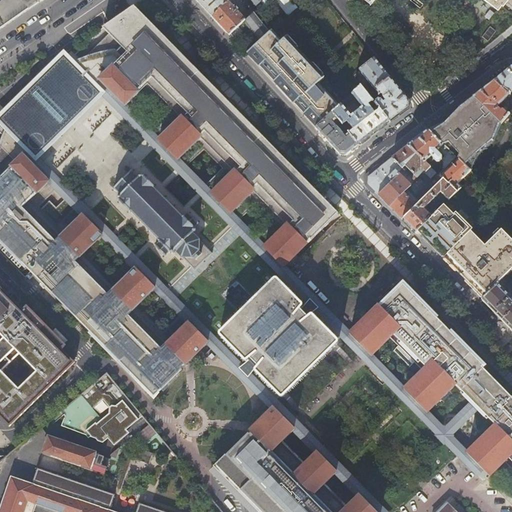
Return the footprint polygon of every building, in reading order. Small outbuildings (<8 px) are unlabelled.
[(0,0),(0,29),(30,9),(39,2),(37,0),(3,0),(0,2),(0,0)] [(196,0),(199,3),(212,17),(229,2),(230,0),(196,0)] [(251,0),(256,5),(262,0),(282,0),(292,12),(298,7),(292,0),(251,0)] [(243,17),(229,2),(212,17),(219,25),(229,35),(254,13),(251,9),(243,17)] [(0,124),(5,130),(3,134),(1,138),(1,140),(0,140),(0,241),(33,275),(52,293),(54,291),(156,395),(181,370),(182,369),(181,368),(184,364),(186,366),(201,350),(208,344),(212,340),(214,338),(167,290),(191,267),(195,271),(213,253),(209,249),(233,226),(278,272),(284,266),(308,242),(338,213),(137,9),(133,12),(126,17),(122,21),(117,16),(113,18),(102,26),(109,33),(88,54),(81,56),(79,57),(74,59),(63,48),(0,110),(0,124)] [(270,32),(254,13),(229,35),(235,41),(244,33),(244,28),(248,24),(258,37),(254,41),(256,44),(270,32)] [(386,23),(399,33),(404,26),(391,16),(386,23)] [(273,29),(270,32),(256,44),(248,52),(259,64),(273,79),(292,99),(304,112),(317,126),(332,112),(340,106),(318,82),(324,77),(313,64),(298,47),(295,49),(291,44),(292,43),(287,37),(283,40),(273,29)] [(365,77),(375,89),(390,77),(383,69),(375,58),(357,73),(362,79),(365,77)] [(505,71),(493,81),(509,95),(510,94),(511,92),(511,65),(511,66),(505,71)] [(390,77),(375,89),(380,96),(383,96),(383,98),(384,100),(383,100),(382,98),(379,98),(374,102),(380,109),(390,122),(403,112),(408,108),(409,101),(390,77)] [(506,98),(509,95),(493,81),(485,87),(473,96),(501,124),(509,115),(506,113),(503,110),(502,110),(501,111),(495,105),(496,104),(504,106),(509,100),(506,98)] [(343,126),(347,122),(354,130),(349,133),(359,146),(374,134),(390,122),(380,109),(375,112),(369,105),(373,101),(361,86),(340,106),(332,112),(339,121),(343,126)] [(501,124),(473,96),(466,102),(455,110),(445,120),(443,123),(430,129),(428,130),(458,159),(470,170),(477,155),(494,141),(501,124)] [(339,121),(332,112),(317,126),(315,128),(327,141),(339,154),(347,155),(359,146),(349,133),(347,131),(344,134),(343,133),(337,126),(336,127),(335,125),(339,121)] [(421,136),(408,146),(425,162),(429,159),(432,161),(434,159),(437,161),(440,162),(442,159),(444,161),(444,167),(446,170),(458,159),(428,130),(421,136)] [(402,150),(392,158),(401,167),(415,180),(410,185),(389,205),(395,212),(403,219),(443,179),(440,176),(425,162),(408,146),(402,150)] [(511,153),(510,151),(499,163),(511,174),(511,153)] [(401,167),(392,158),(368,176),(368,184),(378,194),(389,205),(410,185),(397,171),(401,167)] [(470,170),(458,159),(446,170),(440,176),(443,179),(457,192),(461,188),(458,185),(462,180),(466,184),(475,175),(470,170)] [(449,200),(457,192),(443,179),(403,219),(409,226),(416,233),(417,231),(433,216),(425,208),(441,192),(449,200)] [(511,192),(511,191),(502,201),(511,210),(511,192)] [(433,216),(417,231),(429,243),(432,245),(435,249),(445,258),(472,232),(473,231),(456,214),(453,217),(443,206),(433,216)] [(195,271),(191,267),(167,290),(214,338),(212,340),(208,344),(215,351),(210,357),(212,359),(214,362),(220,356),(262,398),(255,404),(257,406),(260,409),(266,402),(273,410),(277,406),(280,403),(277,400),(283,395),(252,364),(239,351),(226,339),(284,281),(340,337),(344,340),(347,337),(350,334),(353,330),(345,323),(341,318),(297,279),(302,272),(298,268),(292,274),(284,266),(278,272),(233,226),(209,249),(213,253),(195,271)] [(485,246),(472,232),(445,258),(444,258),(447,261),(462,276),(480,294),(483,298),(498,283),(501,280),(504,276),(511,268),(511,240),(502,230),(485,246)] [(340,337),(284,281),(226,339),(239,351),(252,364),(283,395),(340,337)] [(455,385),(461,391),(472,402),(476,406),(480,410),(496,425),(468,453),(467,453),(485,471),(491,477),(509,458),(511,460),(511,395),(511,397),(483,369),(486,366),(451,330),(449,331),(437,318),(438,317),(403,281),(353,330),(350,334),(372,356),(372,355),(390,338),(398,346),(392,352),(408,368),(414,362),(423,371),(405,388),(404,389),(415,400),(427,412),(428,412),(455,385)] [(498,283),(483,298),(482,300),(501,319),(511,330),(511,297),(509,295),(498,283)] [(73,362),(17,306),(2,290),(0,292),(0,413),(10,424),(73,362)] [(68,340),(56,328),(51,333),(64,345),(68,340)] [(372,356),(350,334),(347,337),(344,340),(347,345),(362,358),(421,418),(424,415),(427,412),(415,400),(404,389),(405,388),(372,355),(372,356)] [(89,436),(97,438),(98,440),(104,442),(108,438),(114,445),(126,436),(127,424),(133,425),(143,417),(106,373),(61,411),(65,415),(61,425),(85,434),(87,433),(89,436)] [(444,428),(428,412),(427,412),(424,415),(421,418),(459,455),(479,476),(482,473),(485,471),(467,453),(468,453),(454,438),(480,410),(476,406),(472,402),(444,428)] [(387,511),(388,511),(280,403),(277,406),(273,410),(287,423),(296,430),(318,453),(330,465),(338,473),(348,484),(361,496),(376,511),(387,511)] [(287,423),(273,410),(251,432),(252,433),(218,466),(263,511),(376,511),(361,496),(348,484),(338,473),(330,465),(318,453),(296,430),(287,423)] [(146,424),(137,431),(146,442),(155,434),(146,424)] [(96,453),(48,436),(42,453),(90,469),(96,453)] [(147,462),(150,453),(138,449),(135,459),(147,462)] [(166,511),(138,502),(134,511),(131,511),(114,506),(112,511),(109,511),(115,495),(37,468),(32,484),(12,477),(0,510),(0,511),(166,511)]
